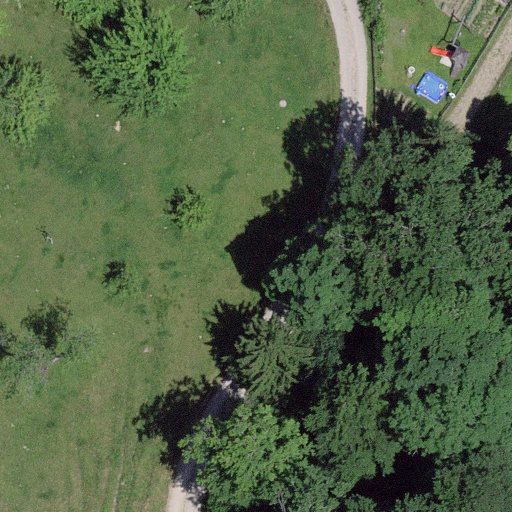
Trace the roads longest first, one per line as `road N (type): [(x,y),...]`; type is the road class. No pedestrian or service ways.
road 1 (track): [(182,511),(191,464),(344,203),(361,107),(341,0)]
road 2 (track): [(344,203),(401,179),(464,115),(511,37)]
